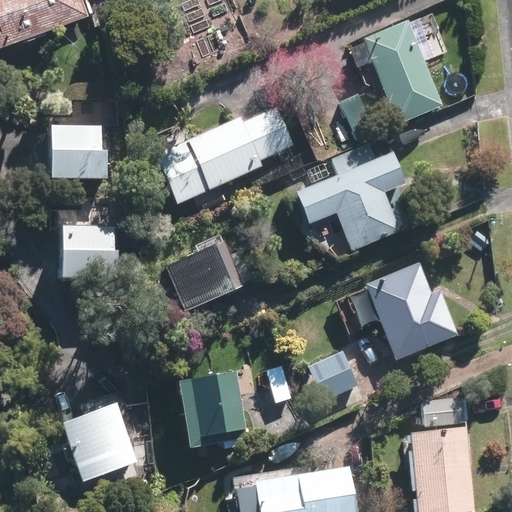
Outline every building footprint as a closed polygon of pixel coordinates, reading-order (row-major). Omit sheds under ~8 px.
[(0,0),(0,50),(80,21),(72,0),(0,0)] [(399,23),(359,41),(393,119),(433,102),(399,23)] [(374,133),(357,93),(337,102),(354,141),(374,133)] [(234,120),(152,154),(172,200),(254,165),(252,159),(286,144),(272,111),(237,126),(234,120)] [(93,126),(40,125),(39,175),(93,176),(93,126)] [(384,161),(294,197),(305,225),(336,213),(350,246),(391,230),(377,196),(395,189),(384,161)] [(474,219),(459,237),(480,255),(495,236),(474,219)] [(104,228),(50,227),(49,273),(104,274),(104,228)] [(218,252),(173,273),(191,311),(236,290),(218,252)] [(409,264),(361,285),(391,356),(448,332),(431,292),(422,296),(409,264)] [(335,356),(308,368),(320,396),(347,384),(335,356)] [(280,365),(263,370),(273,403),(290,398),(280,365)] [(229,372),(171,382),(181,445),(239,436),(229,372)] [(464,400),(421,403),(423,425),(466,422),(464,400)] [(103,403),(53,423),(76,478),(125,458),(103,403)] [(461,430),(405,437),(415,511),(470,505),(461,430)] [(351,511),(344,468),(249,483),(253,511),(351,511)]
